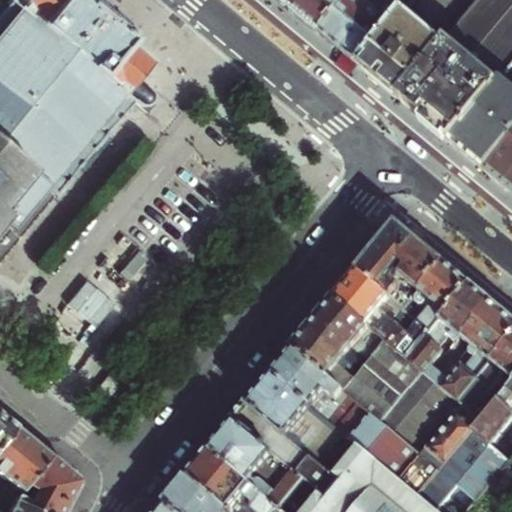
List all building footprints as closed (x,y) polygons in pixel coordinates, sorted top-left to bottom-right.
[(13,0),(0,16),(0,262),(0,263),(98,146),(99,147),(113,131),(112,130),(138,98),(147,105),(156,95),(146,88),(148,86),(138,77),(152,60),(131,42),(135,37),(125,29),(134,18),(136,21),(139,21),(141,21),(143,20),(144,18),(145,16),(144,14),(143,12),(128,0),(13,0)] [(348,0),(284,0),(282,3),(301,19),(320,35),(348,0)] [(348,0),(320,35),(332,45),(343,54),(344,55),(376,18),(371,14),(383,0),(348,0)] [(415,0),(397,0),(392,6),(403,15),(415,0)] [(511,0),(479,0),(440,48),(398,100),(426,123),(449,142),(502,79),(511,66),(511,0)] [(376,18),(344,55),(352,61),(359,68),(403,15),(392,6),(389,4),(386,6),(376,18)] [(403,15),(359,68),(382,86),(398,100),(440,48),(403,15)] [(470,160),(485,172),(511,139),(511,87),(502,79),(449,142),(470,160)] [(511,139),(485,172),(507,191),(511,195),(511,139)] [(356,274),(389,301),(397,291),(399,284),(407,275),(407,266),(421,249),(395,227),(376,250),(356,274)] [(389,301),(402,313),(408,306),(414,299),(441,267),(433,260),(421,249),(407,266),(407,275),(399,284),(397,291),(389,301)] [(452,276),(441,267),(414,299),(420,304),(409,318),(429,335),(467,289),(452,276)] [(426,339),(429,335),(409,318),(407,317),(402,313),(389,301),(356,274),(345,287),(334,301),(384,343),(407,362),(426,339)] [(467,289),(429,335),(426,339),(446,356),(488,306),(478,298),(467,289)] [(327,309),(317,321),(352,351),(364,361),(367,361),(369,360),(371,359),(384,343),(334,301),(327,309)] [(413,310),(408,306),(402,313),(407,317),(413,310)] [(488,306),(446,356),(426,339),(407,362),(454,402),(458,405),(476,382),(456,365),(498,314),(494,311),(488,306)] [(511,325),(510,324),(498,314),(456,365),(476,382),(511,338),(511,325)] [(343,361),(352,351),(317,321),(313,327),(308,332),(343,361)] [(343,361),(308,332),(301,342),(295,348),(291,353),(341,394),(355,379),(355,376),(355,374),(355,372),(343,361)] [(511,338),(476,382),(458,405),(479,424),(511,384),(511,338)] [(364,361),(352,351),(343,361),(355,372),(355,374),(355,376),(355,379),(341,394),(412,453),(420,443),(442,417),(454,402),(407,362),(384,343),(371,359),(369,360),(367,361),(364,361)] [(341,394),(291,353),(283,363),(270,378),(341,436),(417,499),(438,474),(412,453),(341,394)] [(246,408),(316,465),(341,436),(270,378),(257,394),(246,408)] [(511,384),(479,424),(438,474),(417,499),(432,511),(469,511),(510,464),(490,448),(511,421),(511,414),(508,411),(511,405),(511,440),(509,444),(511,446),(511,384)] [(420,443),(412,453),(438,474),(479,424),(458,405),(454,402),(442,417),(446,421),(451,416),(454,419),(428,450),(420,443)] [(432,511),(417,499),(341,436),(316,465),(246,408),(239,416),(232,425),(301,484),(278,511),(432,511)] [(0,446),(14,429),(0,417),(0,446)] [(232,425),(220,440),(208,455),(275,511),(278,511),(301,484),(232,425)] [(26,486),(49,458),(35,446),(14,429),(0,446),(0,476),(9,484),(1,496),(13,502),(19,495),(26,486)] [(275,511),(208,455),(197,468),(186,481),(222,511),(275,511)] [(26,508),(33,511),(62,511),(78,482),(66,472),(49,458),(26,486),(34,492),(26,508)] [(222,511),(186,481),(177,491),(165,507),(171,511),(222,511)] [(0,511),(33,511),(26,508),(22,506),(13,502),(1,496),(0,495),(0,511)] [(23,497),(19,495),(13,502),(22,506),(24,502),(23,497)]
